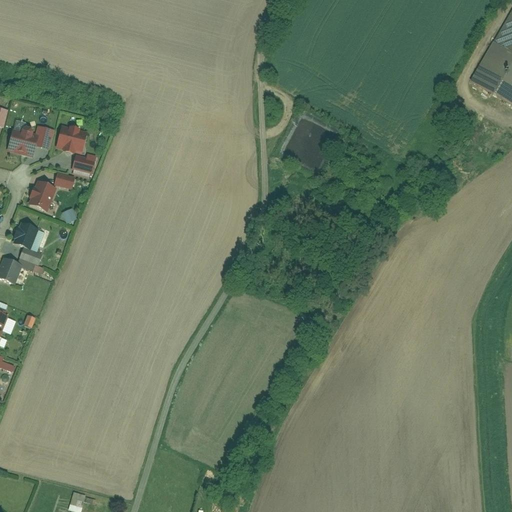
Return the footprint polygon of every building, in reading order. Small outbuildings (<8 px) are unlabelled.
[(511,13),(474,80),(511,106),(511,13)] [(88,133),(63,127),(57,150),(83,156),(88,133)] [(40,137),(15,131),(9,152),(35,159),(40,137)] [(74,157),(68,175),(88,181),(95,159),(86,156),(85,160),(74,157)] [(58,190),(40,183),(30,205),(49,213),(58,190)] [(66,227),(76,223),(71,211),(61,215),(66,227)] [(40,231),(22,224),(15,245),(32,252),(40,231)] [(24,267),(5,260),(0,273),(0,279),(17,286),(24,267)] [(29,319),(25,330),(31,332),(34,321),(29,319)] [(81,511),(85,498),(73,494),(67,511),(81,511)]
